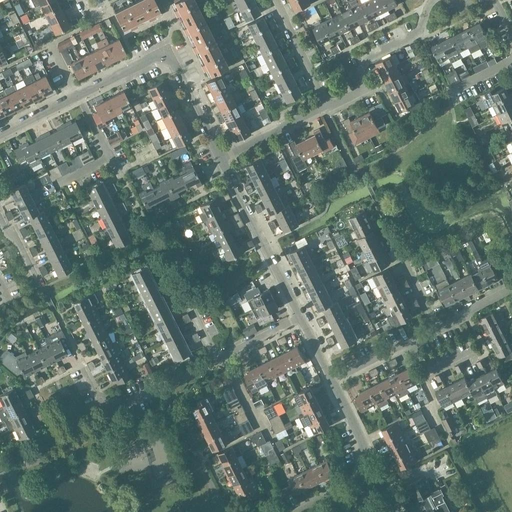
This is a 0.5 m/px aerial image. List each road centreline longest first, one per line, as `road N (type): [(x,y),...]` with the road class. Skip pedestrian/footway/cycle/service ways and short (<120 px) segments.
road 1 (residential): [(220,158),(168,58),(153,56),(78,95)]
road 2 (residential): [(300,316),(220,158)]
road 3 (residential): [(433,0),(418,32),(362,61),(362,90),(327,104)]
road 4 (residential): [(83,369),(96,397),(128,405),(218,360)]
